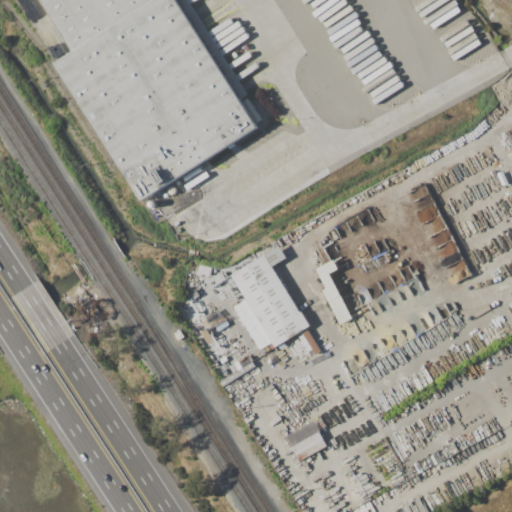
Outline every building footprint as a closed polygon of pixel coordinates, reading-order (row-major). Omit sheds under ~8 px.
[(189,0),(250,95),(243,100),(259,126),(141,202),(53,65),(76,50),(43,0),(189,0)] [(497,174),(502,171),(509,183),(503,186),(497,174)] [(469,276),(433,198),(421,204),(424,211),(418,213),(451,284),(469,276)] [(232,275),(280,247),(286,258),(273,266),(308,327),(263,354),(235,307),(247,300),(232,275)] [(335,260),(339,269),(330,274),(353,318),(340,325),(323,290),(327,288),(317,269),(335,260)] [(204,299),(210,295),(212,300),(207,303),(204,299)] [(198,324),(205,320),(210,327),(203,332),(198,324)] [(174,334),(181,330),(185,337),(178,341),(174,334)] [(309,331),(321,351),(316,354),(303,334),(309,331)] [(405,409),(412,406),(414,410),(407,414),(405,409)] [(284,437),(315,420),(321,432),(320,432),(328,446),(299,461),(292,448),(290,449),(284,437)]
